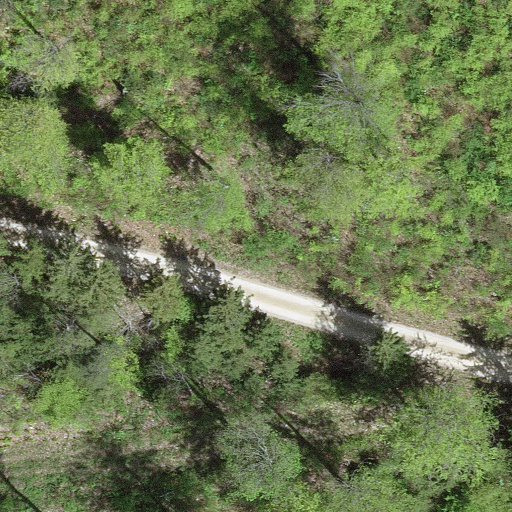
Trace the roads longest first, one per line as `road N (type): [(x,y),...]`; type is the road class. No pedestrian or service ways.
road 1 (track): [(511,368),(0,231)]
road 2 (track): [(511,390),(273,439),(0,466)]
